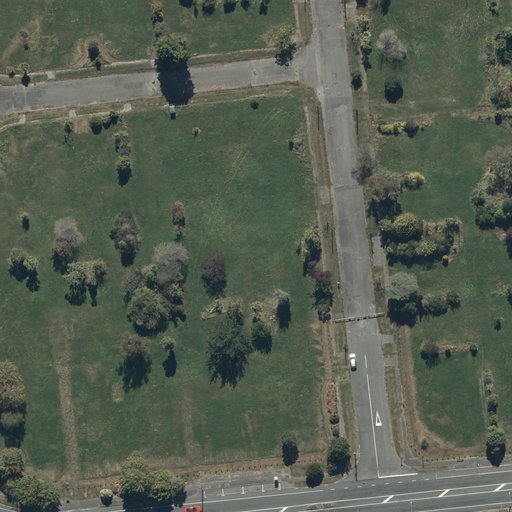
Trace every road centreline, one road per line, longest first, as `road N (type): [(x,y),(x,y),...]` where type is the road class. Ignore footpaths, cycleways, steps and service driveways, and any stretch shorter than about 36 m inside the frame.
road 1 (track): [(331,64),(0,101)]
road 2 (track): [(360,316),(331,64)]
road 3 (residential): [(380,499),(360,316)]
road 4 (secondary): [(380,499),(511,485)]
